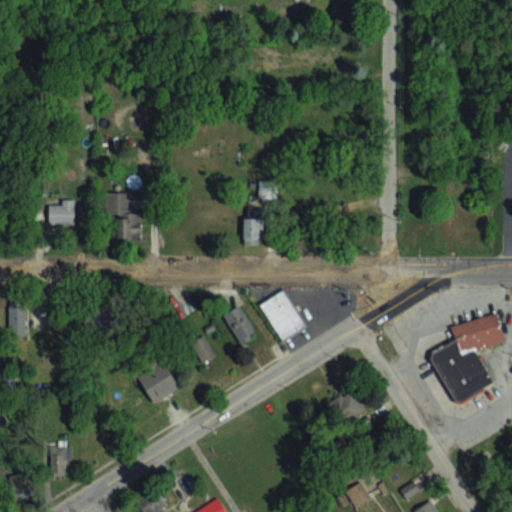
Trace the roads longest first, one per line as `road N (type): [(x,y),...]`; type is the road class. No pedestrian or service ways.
road 1 (tertiary): [(511,271),(0,270)]
road 2 (residential): [(62,511),(445,271)]
road 3 (residential): [(388,271),(388,0)]
road 4 (residential): [(469,511),(356,329)]
